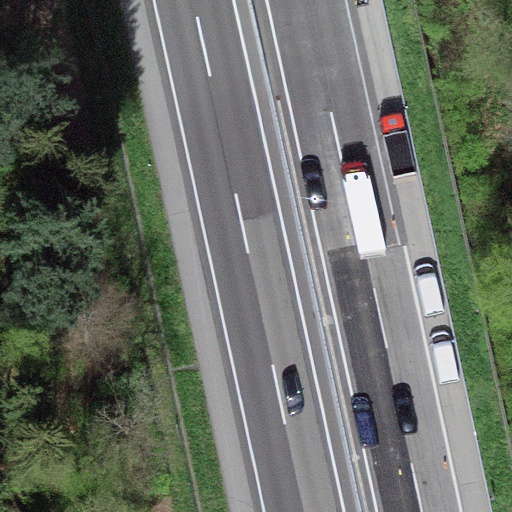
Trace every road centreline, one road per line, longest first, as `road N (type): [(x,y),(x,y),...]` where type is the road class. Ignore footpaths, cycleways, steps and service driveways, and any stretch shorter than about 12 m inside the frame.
road 1 (motorway): [(421,511),(306,0)]
road 2 (motorway): [(193,0),(303,511)]
